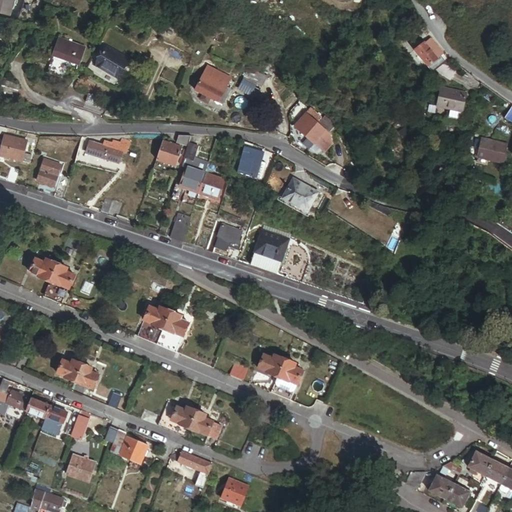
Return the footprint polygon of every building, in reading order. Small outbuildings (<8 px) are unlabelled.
[(0,15),(15,19),(19,0),(1,0),(0,5),(0,15)] [(406,14),(402,5),(397,7),(401,17),(406,14)] [(223,45),(227,36),(216,31),(212,40),(223,45)] [(446,63),(422,33),(416,37),(422,43),(419,45),(421,47),(408,58),(426,80),(431,76),(443,66),(446,63)] [(76,66),(82,49),(56,40),(50,57),(53,57),(47,72),(66,79),(70,69),(77,71),(79,67),(76,66)] [(114,79),(125,61),(104,48),(93,67),(114,79)] [(453,75),(443,66),(431,76),(445,85),(453,75)] [(258,91),(265,77),(246,69),(240,83),(258,91)] [(215,105),(226,83),(203,72),(197,83),(192,80),(189,87),(194,89),(192,94),(199,97),(197,103),(204,107),(207,101),(215,105)] [(0,91),(13,96),(16,87),(0,81),(0,91)] [(459,113),(463,94),(438,90),(434,109),(459,113)] [(103,111),(107,103),(84,95),(81,103),(103,111)] [(318,112),(311,106),(307,112),(314,118),(318,112)] [(511,125),(511,108),(509,106),(501,119),(511,125)] [(329,132),(336,124),(326,116),(320,123),(314,118),(307,112),(306,112),(301,117),(295,125),(314,141),(325,128),(329,132)] [(25,150),(28,138),(6,132),(0,152),(23,158),(25,150)] [(189,145),(192,136),(186,136),(181,136),(179,143),(189,145)] [(115,165),(119,152),(124,154),(127,144),(119,142),(118,146),(110,143),(109,146),(101,143),(100,148),(86,143),(83,155),(115,165)] [(175,167),(181,148),(163,142),(157,161),(175,167)] [(503,166),(506,147),(480,142),(477,161),(503,166)] [(194,163),(199,148),(189,145),(184,160),(194,163)] [(233,155),(235,149),(226,146),(224,152),(233,155)] [(259,158),(261,151),(246,146),(240,167),(260,173),(265,160),(259,158)] [(29,160),(32,152),(25,150),(23,158),(29,160)] [(55,184),(59,174),(62,162),(46,157),(39,178),(55,184)] [(12,185),(19,165),(12,163),(5,183),(12,185)] [(198,196),(205,176),(185,170),(178,190),(198,196)] [(60,201),(68,177),(59,174),(55,184),(50,198),(60,201)] [(307,206),(314,184),(287,175),(280,197),(307,206)] [(216,202),(223,182),(205,176),(198,196),(216,202)] [(109,218),(114,204),(109,203),(101,201),(97,214),(109,218)] [(114,217),(118,206),(114,204),(109,218),(111,219),(112,217),(114,217)] [(181,243),(191,214),(179,210),(169,239),(181,243)] [(216,250),(221,235),(219,235),(224,220),(218,218),(206,252),(214,254),(216,250)] [(239,241),(244,227),(243,227),(237,225),(224,220),(219,235),(221,235),(231,239),(239,241)] [(206,251),(213,229),(202,225),(195,248),(206,251)] [(275,274),(288,234),(262,225),(249,265),(275,274)] [(228,248),(231,239),(221,235),(216,250),(226,253),(228,248)] [(235,251),(239,241),(231,239),(228,248),(235,251)] [(305,283),(313,258),(309,257),(301,282),(305,283)] [(316,287),(324,262),(313,258),(305,283),(316,287)] [(47,280),(54,264),(45,260),(43,263),(33,259),(28,272),(47,280)] [(67,289),(73,276),(64,272),(65,268),(54,264),(47,280),(67,289)] [(155,344),(169,311),(158,307),(157,310),(145,306),(133,335),(155,344)] [(176,353),(188,324),(180,321),(181,317),(169,311),(155,344),(171,351),(176,353)] [(34,318),(32,319),(31,320),(30,322),(30,324),(31,326),(32,327),(34,328),(36,328),(38,328),(39,326),(40,325),(41,323),(40,321),(39,319),(37,318),(36,318),(34,318)] [(277,377),(286,360),(274,355),(272,359),(262,355),(256,368),(277,377)] [(71,381),(78,364),(68,359),(67,362),(56,358),(50,371),(61,375),(61,377),(71,381)] [(290,402),(303,372),(293,368),(295,364),(286,360),(277,377),(269,393),(290,402)] [(91,387),(96,374),(87,371),(88,368),(78,364),(71,381),(80,385),(81,384),(91,387)] [(25,412),(29,401),(5,392),(8,382),(0,379),(0,403),(24,412),(25,412)] [(113,406),(119,393),(110,390),(105,403),(113,406)] [(44,418),(48,406),(29,400),(29,401),(25,412),(44,418)] [(186,429),(193,411),(183,406),(182,410),(165,403),(155,427),(182,438),(186,429)] [(62,423),(66,412),(48,406),(44,418),(44,419),(47,420),(48,418),(62,423)] [(72,430),(79,412),(72,409),(65,427),(72,430)] [(206,436),(211,422),(202,418),(203,415),(193,411),(186,429),(196,433),(196,432),(206,436)] [(80,439),(89,416),(79,412),(72,430),(70,435),(80,439)] [(215,440),(221,425),(211,422),(206,436),(215,440)] [(113,445),(118,431),(109,428),(104,444),(112,447),(113,445)] [(120,447),(125,434),(118,431),(113,445),(120,447)] [(459,441),(462,437),(464,434),(456,432),(454,439),(456,442),(459,441)] [(143,458),(145,451),(147,446),(125,438),(119,457),(140,465),(143,458)] [(117,457),(120,447),(113,445),(112,447),(110,454),(117,457)] [(482,476),(490,460),(473,451),(465,468),(482,476)] [(202,468),(203,465),(211,467),(211,466),(181,453),(171,457),(170,460),(200,472),(204,474),(205,469),(202,468)] [(88,483),(94,465),(86,462),(87,457),(84,456),(82,460),(72,457),(66,475),(88,483)] [(499,485),(507,468),(490,460),(482,476),(499,485)] [(456,475),(460,468),(447,462),(440,466),(456,475)] [(203,489),(211,467),(203,465),(202,468),(205,469),(204,474),(200,472),(195,486),(203,489)] [(511,492),(511,470),(507,468),(499,485),(498,488),(498,490),(507,495),(510,494),(511,492)] [(403,484),(414,489),(423,472),(415,473),(409,472),(403,484)] [(444,500),(453,483),(436,474),(435,476),(432,475),(430,479),(432,481),(427,491),(444,500)] [(35,486),(37,480),(25,475),(22,481),(35,485),(35,486)] [(248,489),(228,481),(220,499),(240,508),(248,489)] [(461,509),(470,492),(453,483),(444,500),(461,509)] [(62,501),(48,495),(49,491),(35,486),(35,485),(33,491),(43,494),(37,509),(39,509),(46,511),(58,511),(59,508),(62,501)] [(37,509),(43,494),(33,491),(29,509),(36,511),(37,511),(39,509),(37,509)]
